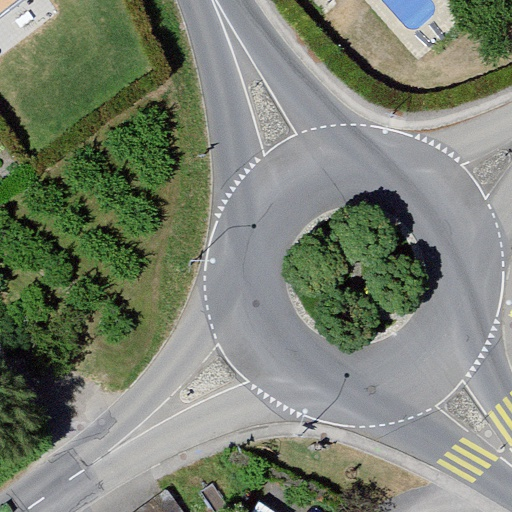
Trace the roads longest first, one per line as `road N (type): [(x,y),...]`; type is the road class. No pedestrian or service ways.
road 1 (tertiary): [(263,329),(28,511)]
road 2 (secondary): [(220,0),(301,184)]
road 3 (secondary): [(263,329),(306,370),(334,379),(364,381),(419,360)]
road 4 (secondary): [(419,360),(454,315),(461,287),(460,258),(436,206)]
road 5 (secondary): [(301,184),(257,233),(251,298),(263,329)]
road 6 (secondary): [(436,206),(387,174),(357,169),(301,184)]
road 7 (secondary): [(419,360),(511,461)]
